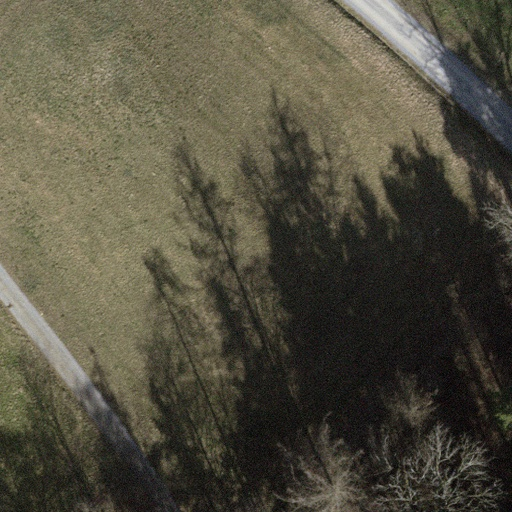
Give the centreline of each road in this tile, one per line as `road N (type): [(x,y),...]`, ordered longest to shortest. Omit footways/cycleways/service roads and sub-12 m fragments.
road 1 (track): [(163,511),(95,394),(0,279)]
road 2 (track): [(362,0),(511,139)]
